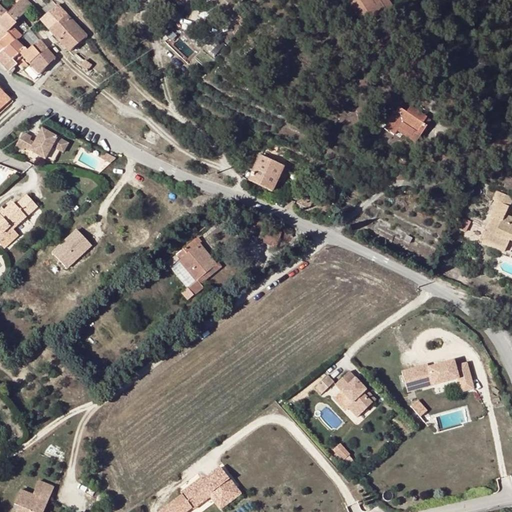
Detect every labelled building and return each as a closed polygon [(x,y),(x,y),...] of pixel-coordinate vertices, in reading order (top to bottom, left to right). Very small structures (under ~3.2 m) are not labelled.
[(364,27),(386,12),(377,0),(357,0),(350,5),(364,27)] [(377,0),(386,12),(392,8),(386,0),(377,0)] [(19,19),(29,10),(21,1),(6,15),(0,20),(0,27),(6,33),(10,29),(15,25),(14,24),(19,19)] [(47,16),(40,22),(69,53),(85,38),(56,7),(47,16)] [(11,39),(16,34),(10,29),(6,33),(11,39)] [(11,39),(6,33),(0,38),(0,53),(3,51),(4,52),(14,42),(11,39)] [(14,42),(16,44),(21,39),(16,34),(11,39),(14,42)] [(16,44),(14,42),(4,52),(12,61),(20,54),(23,51),(16,44)] [(42,45),(39,42),(27,53),(24,50),(23,51),(20,54),(31,66),(38,60),(45,55),(48,52),(42,45)] [(17,66),(12,61),(4,52),(3,51),(0,53),(0,63),(11,76),(15,71),(13,69),(17,66)] [(31,66),(40,75),(55,60),(48,52),(45,55),(38,60),(31,66)] [(88,73),(91,68),(84,62),(80,67),(88,73)] [(34,80),(40,75),(31,66),(26,72),(29,75),(34,80)] [(0,108),(10,100),(0,90),(0,108)] [(384,130),(394,137),(397,132),(415,144),(420,137),(416,134),(425,120),(426,119),(410,109),(406,114),(399,109),(396,113),(393,111),(389,118),(385,115),(380,123),(387,128),(384,130)] [(425,120),(416,134),(420,137),(430,123),(425,120)] [(68,144),(42,129),(34,143),(29,141),(31,137),(23,132),(15,146),(24,151),(25,149),(45,159),(52,146),(63,152),(68,144)] [(160,137),(146,130),(142,140),(156,146),(160,137)] [(277,182),(283,169),(288,172),(293,163),(287,160),(264,149),(260,157),(248,182),(272,192),(277,182)] [(110,163),(116,158),(103,151),(99,157),(110,163)] [(282,185),(288,172),(283,169),(277,182),(282,185)] [(497,193),(493,201),(496,202),(490,216),(491,217),(480,242),(505,253),(510,241),(511,242),(511,226),(502,222),(505,215),(511,200),(497,193)] [(19,202),(30,214),(37,207),(27,196),(19,202)] [(310,200),(302,196),(297,205),(306,209),(310,200)] [(19,202),(15,206),(26,218),(30,214),(19,202)] [(13,203),(5,211),(0,214),(0,242),(5,237),(6,236),(4,234),(10,228),(12,231),(13,230),(26,218),(15,206),(13,203)] [(511,218),(505,215),(502,222),(511,226),(511,218)] [(251,231),(260,235),(258,240),(272,245),(278,232),(264,226),(247,219),(243,228),(251,231)] [(469,223),(463,219),(458,230),(465,234),(469,223)] [(5,237),(0,242),(0,243),(5,249),(19,236),(16,233),(13,230),(12,231),(10,228),(4,234),(6,236),(5,237)] [(92,246),(77,230),(52,253),(67,269),(92,246)] [(249,236),(258,240),(260,235),(251,231),(249,236)] [(180,262),(196,282),(188,289),(182,293),(187,300),(203,287),(201,285),(197,281),(215,266),(199,247),(199,246),(195,241),(167,264),(172,269),(180,262)] [(180,262),(172,269),(188,289),(196,282),(180,262)] [(215,266),(197,281),(201,285),(222,268),(219,264),(215,266)] [(455,367),(453,360),(428,368),(427,365),(401,372),(407,392),(422,388),(420,382),(431,379),(433,385),(433,386),(458,378),(460,382),(471,379),(466,363),(455,367)] [(349,371),(334,385),(340,391),(351,403),(346,407),(348,408),(357,418),(376,400),(349,371)] [(327,376),(315,387),(322,394),(334,383),(327,376)] [(422,388),(433,385),(431,379),(420,382),(422,388)] [(471,379),(460,382),(462,392),(473,388),(471,379)] [(322,394),(315,387),(313,389),(320,396),(322,394)] [(351,403),(340,391),(333,398),(345,411),(348,408),(346,407),(351,403)] [(333,450),(342,461),(349,455),(340,445),(333,450)] [(160,511),(181,511),(182,511),(185,511),(192,507),(193,509),(205,500),(204,499),(209,495),(210,496),(220,509),(240,494),(221,467),(203,481),(201,478),(186,490),(187,492),(183,495),(160,511)] [(43,511),(54,487),(38,480),(32,495),(20,489),(14,503),(19,505),(15,511),(43,511)]
